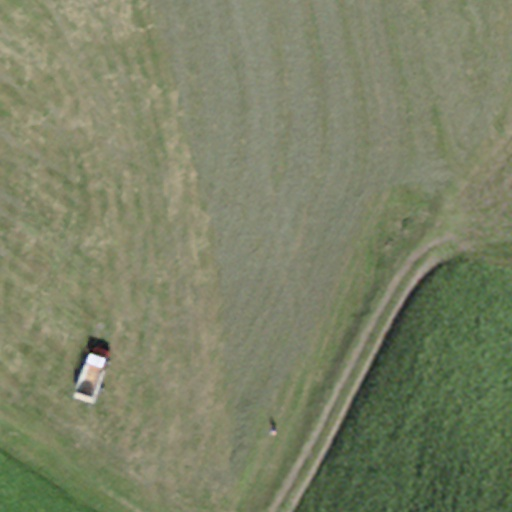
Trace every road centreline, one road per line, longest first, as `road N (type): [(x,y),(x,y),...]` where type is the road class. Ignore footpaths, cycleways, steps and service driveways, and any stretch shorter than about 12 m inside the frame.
road 1 (track): [(434,237),(375,315),(299,491),(281,511)]
road 2 (track): [(98,511),(0,425)]
